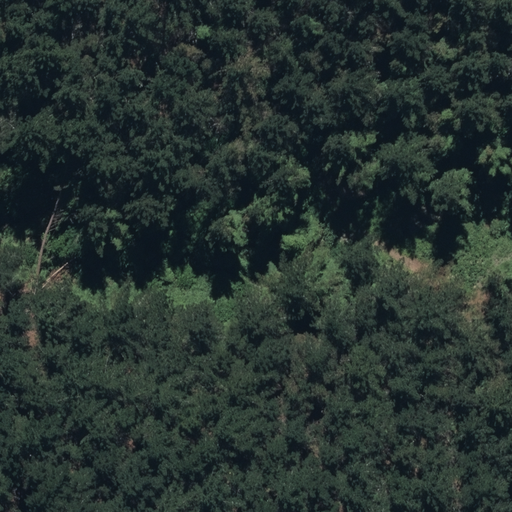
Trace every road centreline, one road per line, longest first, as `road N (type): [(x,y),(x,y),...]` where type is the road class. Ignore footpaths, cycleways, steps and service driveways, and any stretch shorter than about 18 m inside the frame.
road 1 (track): [(169,0),(184,144),(344,122),(332,229),(511,288)]
road 2 (track): [(23,0),(23,35),(139,0)]
